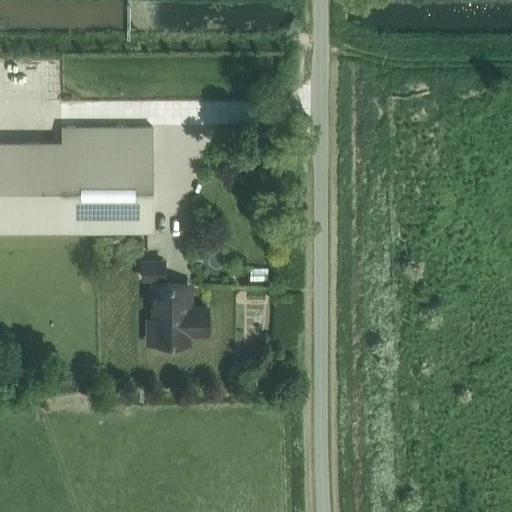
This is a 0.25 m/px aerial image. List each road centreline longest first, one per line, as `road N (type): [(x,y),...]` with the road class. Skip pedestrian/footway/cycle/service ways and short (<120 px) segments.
road 1 (unclassified): [(321,511),(319,0)]
road 2 (track): [(319,46),(384,61),(511,61)]
